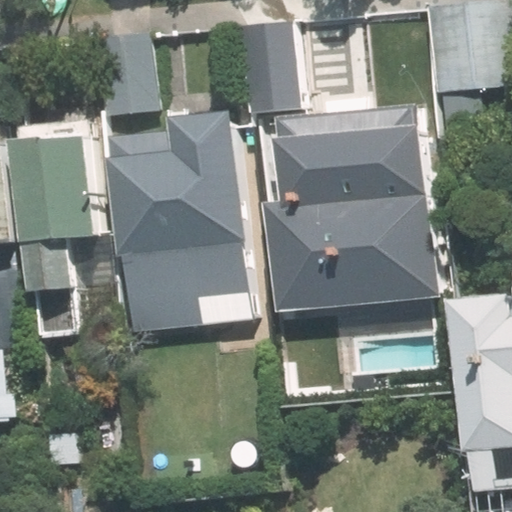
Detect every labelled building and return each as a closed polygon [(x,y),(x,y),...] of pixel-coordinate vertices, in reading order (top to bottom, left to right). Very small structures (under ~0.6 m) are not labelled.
[(511,0),(448,0),(449,99),(511,98),(511,0)] [(173,31),(115,32),(116,114),(173,114),(173,31)] [(293,305),(453,287),(432,98),(283,115),(292,190),(280,191),(293,305)] [(270,315),(253,108),(190,113),(192,138),(132,143),(146,325),(270,315)] [(117,121),(40,127),(48,287),(97,284),(95,237),(122,236),(117,121)] [(34,140),(0,141),(0,282),(16,282),(14,241),(39,240),(34,140)] [(511,283),(466,289),(489,505),(511,502),(511,283)] [(461,491),(450,300),(300,309),(305,395),(294,396),(300,507),(329,505),(329,511),(435,511),(434,492),(461,491)] [(227,447),(157,448),(157,490),(228,489),(227,447)]
